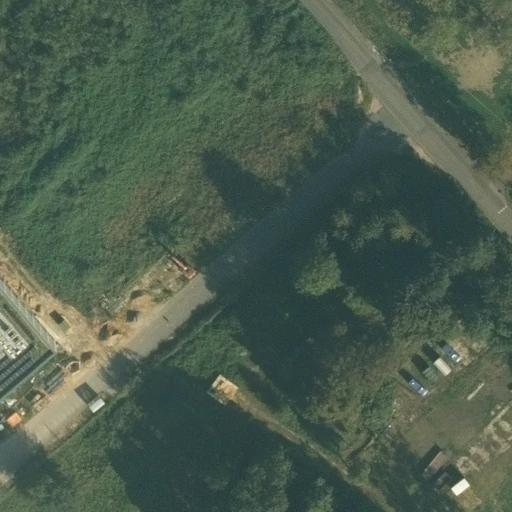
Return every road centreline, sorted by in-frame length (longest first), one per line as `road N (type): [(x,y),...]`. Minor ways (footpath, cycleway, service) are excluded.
road 1 (unclassified): [(413,111),(0,461)]
road 2 (residential): [(413,111),(312,0)]
road 3 (residential): [(511,223),(413,111)]
